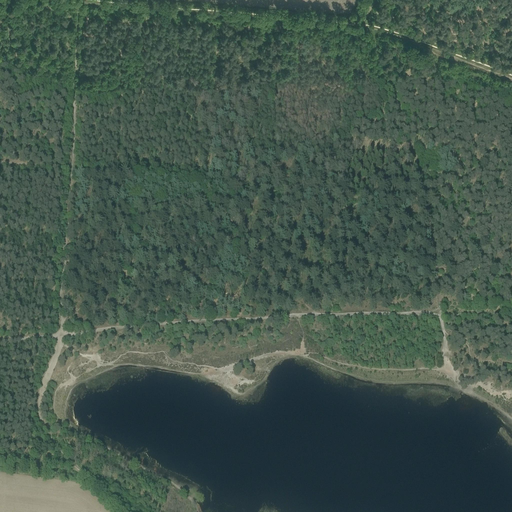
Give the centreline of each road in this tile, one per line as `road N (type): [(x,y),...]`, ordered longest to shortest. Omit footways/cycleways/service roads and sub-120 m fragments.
road 1 (track): [(52,0),(340,20),(511,79)]
road 2 (track): [(440,312),(62,335)]
road 3 (track): [(154,177),(0,164)]
road 4 (track): [(278,190),(430,195)]
road 5 (track): [(226,40),(208,182)]
